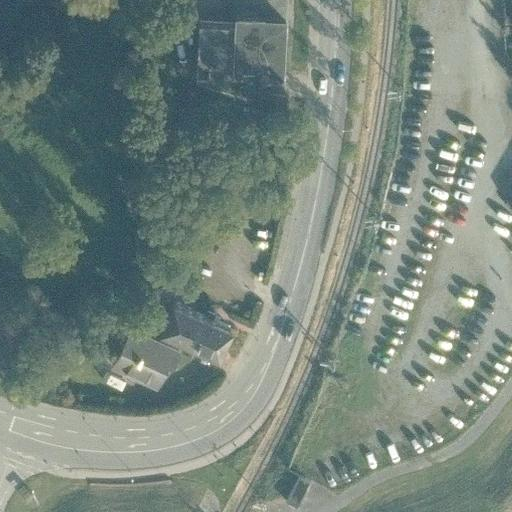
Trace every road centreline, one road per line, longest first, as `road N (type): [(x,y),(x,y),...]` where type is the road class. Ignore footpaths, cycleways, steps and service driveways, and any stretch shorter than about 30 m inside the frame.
road 1 (secondary): [(336,0),(312,221),(270,360),(245,403),(198,433),(146,445),(85,445),(0,422)]
road 2 (track): [(511,387),(480,429),(444,456),(373,480),(342,501),(316,504)]
